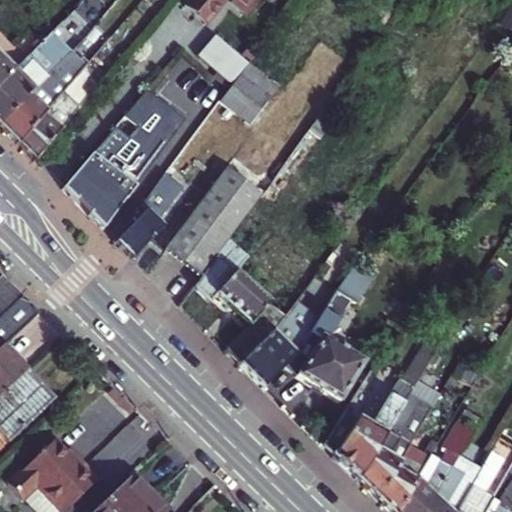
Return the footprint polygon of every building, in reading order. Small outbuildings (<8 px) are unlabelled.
[(188,0),(179,11),(200,29),(220,6),(218,4),(220,0),(224,0),(228,3),(225,6),(240,20),(256,0),(188,0)] [(192,63),(226,90),(233,81),(242,68),(208,41),(192,63)] [(0,85),(0,123),(42,81),(60,62),(41,44),(9,77),(0,85)] [(0,138),(11,149),(40,115),(56,98),(57,95),(65,86),(74,76),(60,62),(42,81),(0,123),(0,138)] [(0,85),(9,77),(0,68),(0,85)] [(233,81),(215,106),(243,126),(262,102),(233,81)] [(57,95),(56,98),(73,113),(83,101),(65,86),(57,95)] [(109,132),(56,194),(69,207),(71,205),(84,218),(82,220),(87,225),(97,235),(111,216),(118,207),(119,208),(178,127),(138,95),(118,120),(129,129),(119,141),(109,132)] [(15,153),(28,167),(73,113),(56,98),(40,115),(11,149),(15,153)] [(242,218),(251,225),(306,154),(296,146),(253,204),(242,218)] [(221,175),(218,178),(253,204),(255,200),(221,175)] [(194,283),(242,218),(253,204),(218,178),(160,257),(194,283)] [(109,248),(126,265),(157,233),(151,226),(177,191),(160,179),(135,213),(139,218),(109,248)] [(194,283),(186,294),(204,308),(210,300),(242,330),(217,356),(231,369),(289,307),(275,293),(261,308),(229,279),(262,234),(251,225),(242,218),(194,283)] [(285,362),(277,371),(331,405),(356,364),(342,355),(347,346),(335,338),(328,346),(321,341),(349,302),(345,300),(359,278),(350,272),(312,324),(285,362)] [(0,320),(17,304),(0,286),(0,320)] [(0,350),(32,319),(17,304),(0,320),(0,350)] [(256,393),(277,371),(285,362),(312,324),(289,307),(231,369),(256,393)] [(402,338),(389,330),(372,358),(384,365),(402,338)] [(417,348),(400,375),(413,384),(429,357),(417,348)] [(0,393),(16,378),(0,362),(0,393)] [(0,452),(45,408),(16,378),(0,393),(0,452)] [(444,379),(434,396),(455,408),(465,392),(444,379)] [(337,413),(314,449),(350,484),(393,415),(404,397),(388,388),(359,434),(337,413)] [(404,397),(393,415),(350,484),(367,500),(401,446),(404,443),(425,409),(405,396),(404,397)] [(392,511),(449,511),(471,476),(457,469),(477,435),(469,431),(467,436),(454,428),(447,440),(451,443),(438,465),(435,463),(420,489),(411,481),(392,511)] [(367,500),(379,511),(392,511),(411,481),(432,447),(423,441),(413,454),(401,446),(367,500)] [(66,511),(93,486),(72,465),(69,469),(48,447),(2,491),(16,506),(16,505),(23,511),(66,511)] [(449,511),(479,511),(486,500),(477,495),(485,480),(473,473),(471,476),(449,511)] [(151,511),(124,483),(94,511),(151,511)] [(504,511),(511,497),(500,490),(487,511),(504,511)]
